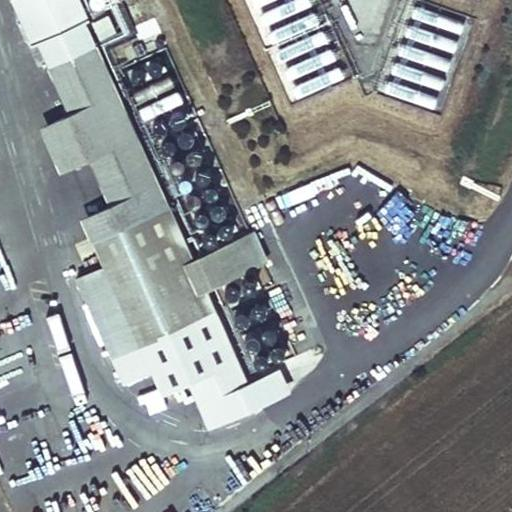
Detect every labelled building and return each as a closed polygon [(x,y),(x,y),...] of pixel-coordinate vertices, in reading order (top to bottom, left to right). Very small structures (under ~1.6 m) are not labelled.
[(79,0),(11,0),(31,44),(35,41),(84,19),(88,19),(79,0)] [(98,42),(125,32),(117,12),(91,22),(98,42)] [(84,19),(35,41),(65,110),(117,87),(84,19)] [(171,205),(117,87),(65,110),(33,125),(57,177),(92,162),(111,205),(81,219),(91,241),(171,205)] [(194,258),(171,205),(91,241),(102,265),(76,276),(122,385),(150,373),(161,397),(189,385),(210,431),(289,392),(280,367),(247,380),(209,291),(268,261),(254,231),(194,258)]
